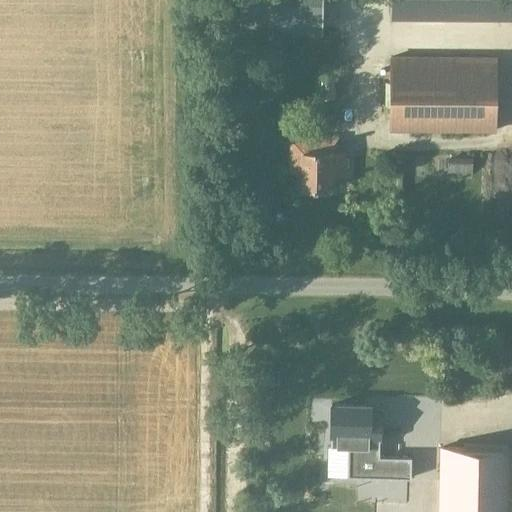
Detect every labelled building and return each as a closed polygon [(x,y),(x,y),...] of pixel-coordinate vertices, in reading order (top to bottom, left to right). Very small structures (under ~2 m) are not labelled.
[(239,0),(239,30),(321,31),(321,0),(239,0)] [(511,19),(511,0),(390,0),(390,19),(511,19)] [(511,20),(495,20),(493,53),(511,54),(511,37),(511,20)] [(495,130),(495,58),(390,57),(390,129),(495,130)] [(329,85),(316,86),(316,102),(329,102),(329,85)] [(302,149),(289,149),(289,173),(302,173),(301,189),(329,189),(329,173),(344,173),(345,151),(332,151),(332,139),(302,138),(302,149)] [(382,405),(382,406),(370,405),(332,403),(331,431),(330,446),(368,448),(369,433),(393,433),(394,405),(382,405)] [(510,511),(511,448),(439,447),(437,511),(510,511)]
